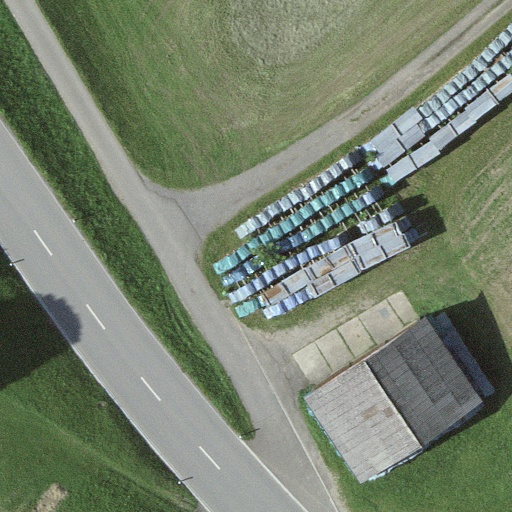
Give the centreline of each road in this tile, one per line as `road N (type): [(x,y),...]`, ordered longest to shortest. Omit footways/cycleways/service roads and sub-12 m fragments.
road 1 (tertiary): [(0,176),(137,374),(260,511)]
road 2 (track): [(181,242),(511,0)]
